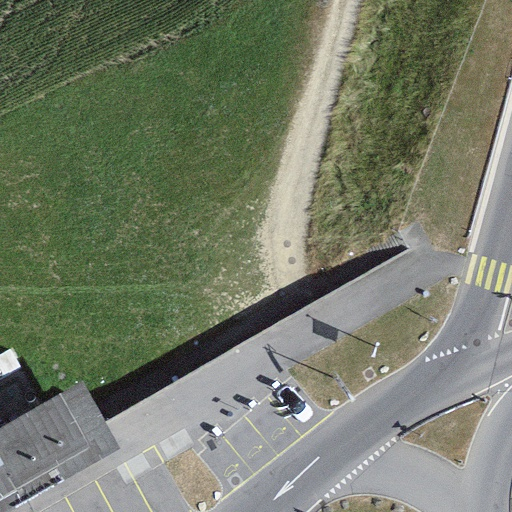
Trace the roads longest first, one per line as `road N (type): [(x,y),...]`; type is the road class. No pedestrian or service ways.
road 1 (track): [(354,0),(279,287)]
road 2 (motorway): [(511,196),(457,377)]
